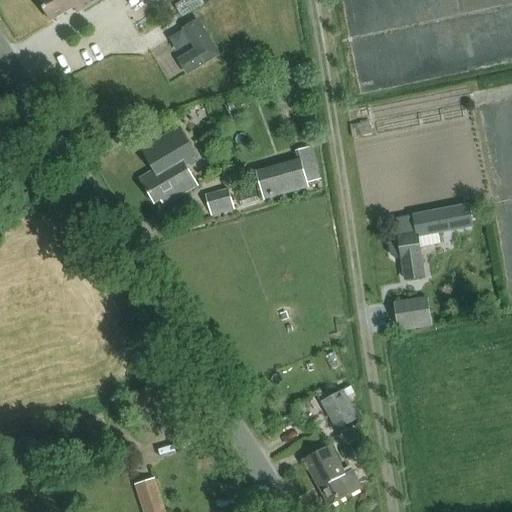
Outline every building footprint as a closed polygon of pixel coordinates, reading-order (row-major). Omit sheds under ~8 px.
[(76,14),(99,0),(37,0),(50,22),(72,8),(76,14)] [(183,28),(195,48),(178,59),(188,75),(219,56),(197,19),(183,28)] [(155,170),(140,180),(155,205),(162,201),(165,207),(197,188),(185,167),(197,160),(178,129),(143,150),(155,170)] [(295,152),(297,160),(256,171),(265,202),(309,189),(307,183),(320,179),(311,147),(295,152)] [(234,210),(228,190),(206,196),(212,216),(234,210)] [(393,238),(390,243),(392,256),(396,260),(397,260),(403,259),(406,280),(424,278),(420,250),(440,246),(438,234),(474,227),(470,206),(451,209),(398,219),(400,233),(395,233),(396,238),(393,238)] [(427,298),(395,304),(399,328),(400,331),(432,325),(427,298)] [(321,403),(337,432),(360,420),(343,390),(321,403)] [(346,446),(366,435),(360,425),(341,436),(346,446)] [(351,496),(363,489),(354,472),(347,476),(330,447),(304,462),(330,508),(351,496)] [(165,511),(155,479),(135,485),(143,511),(165,511)]
